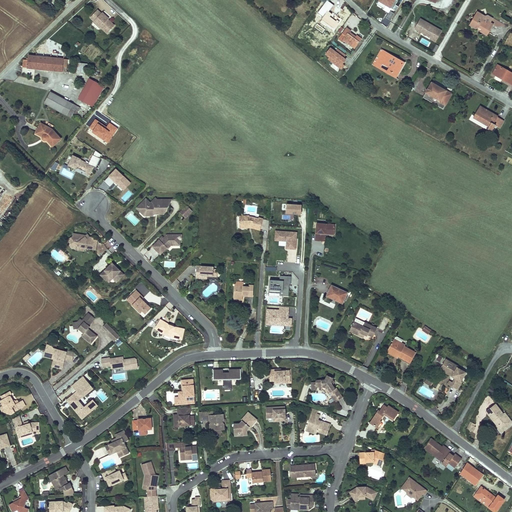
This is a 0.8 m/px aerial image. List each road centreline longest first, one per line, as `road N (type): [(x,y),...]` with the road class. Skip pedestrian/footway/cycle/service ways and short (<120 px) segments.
road 1 (residential): [(172,511),(171,492),(231,456),(344,448)]
road 2 (residential): [(212,347),(210,325),(89,207),(96,199)]
road 3 (unclassified): [(511,103),(381,28),(349,0)]
road 4 (residential): [(511,480),(368,376)]
road 5 (residential): [(212,347),(182,354),(70,442)]
road 6 (residential): [(368,376),(304,348),(212,347)]
